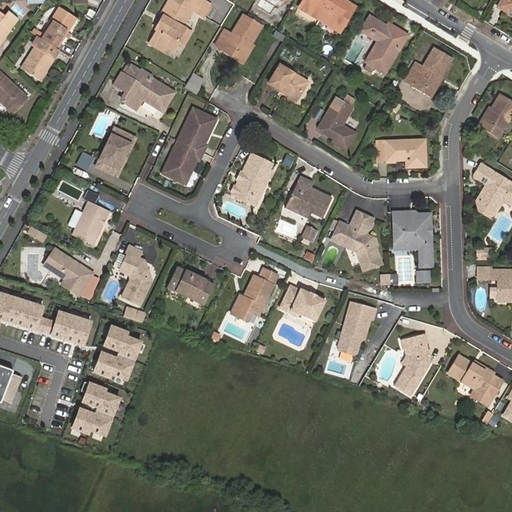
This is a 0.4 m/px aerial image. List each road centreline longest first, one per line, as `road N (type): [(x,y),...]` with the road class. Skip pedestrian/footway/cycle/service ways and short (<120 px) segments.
road 1 (residential): [(452,189),(372,189),(254,114)]
road 2 (residential): [(201,217),(153,194),(143,219),(241,267),(253,245)]
road 3 (tertiary): [(126,0),(29,172)]
road 4 (residential): [(452,189),(464,319),(511,350)]
road 5 (residential): [(499,53),(454,129),(452,189)]
